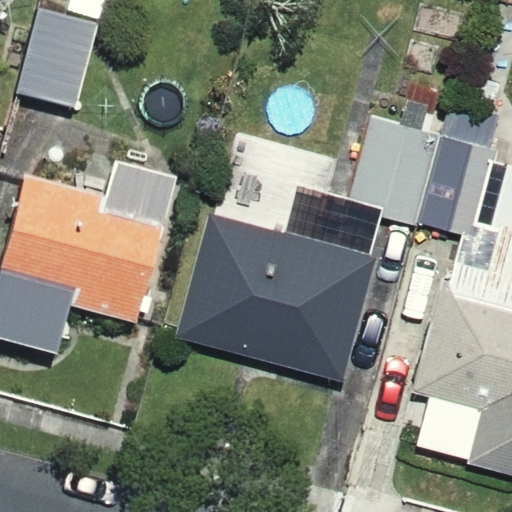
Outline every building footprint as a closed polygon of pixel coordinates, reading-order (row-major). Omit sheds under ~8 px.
[(91,17),(21,0),(19,0),(0,83),(0,90),(70,107),(91,17)] [(371,116),(349,198),(385,208),(383,216),(419,225),(443,135),(371,116)] [(511,164),(496,160),(499,150),(443,135),(419,225),(461,236),(451,276),(443,274),(412,392),(430,396),(417,445),(471,459),(470,464),(511,475),(511,164)] [(141,316),(172,168),(107,154),(100,190),(0,169),(0,347),(49,358),(61,300),(141,316)] [(340,379),(383,216),(385,208),(349,198),(298,185),(286,232),(208,212),(175,336),(340,379)]
